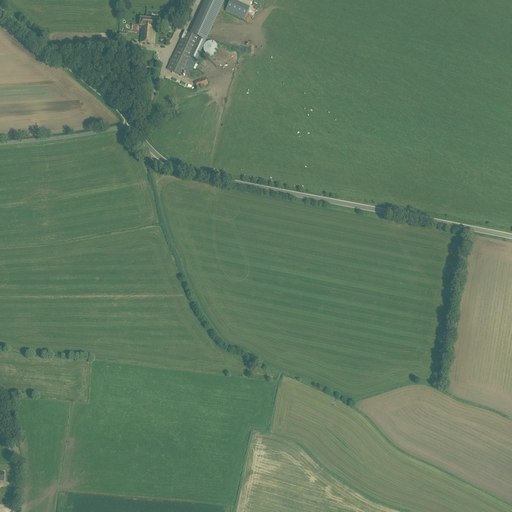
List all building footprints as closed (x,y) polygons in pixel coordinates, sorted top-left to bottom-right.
[(224,0),(205,0),(190,33),(200,38),(191,58),(196,60),(224,0)] [(231,0),(226,11),(230,13),(235,3),(231,0)] [(141,19),(141,23),(138,23),(138,25),(132,25),(132,30),(138,31),(139,28),(140,28),(139,43),(154,44),(156,28),(156,20),(141,19)] [(167,70),(182,77),(200,38),(185,31),(167,70)] [(218,46),(218,45),(217,44),(216,43),(215,42),(214,42),(213,42),(211,41),(209,42),(208,42),(207,43),(206,43),(205,44),(204,45),(204,47),(204,48),(204,49),(204,51),(204,52),(205,54),(206,55),(208,55),(209,56),(210,56),(211,56),(213,56),(214,56),(215,55),(216,54),(217,53),(218,52),(218,50),(219,48),(218,46)] [(208,85),(206,78),(194,82),(197,89),(208,85)]
